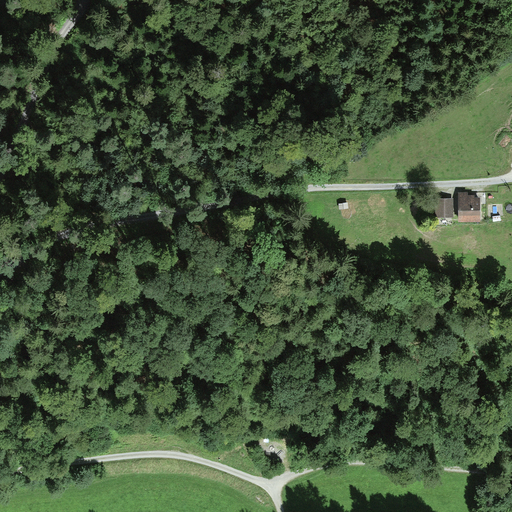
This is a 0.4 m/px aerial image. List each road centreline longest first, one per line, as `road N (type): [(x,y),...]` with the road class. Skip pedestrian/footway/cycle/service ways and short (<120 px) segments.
road 1 (track): [(0,266),(130,215),(316,187),(511,177)]
road 2 (track): [(0,472),(153,451),(265,484),(278,511)]
road 3 (track): [(511,472),(337,460),(265,484)]
road 4 (track): [(81,0),(43,62),(0,180)]
